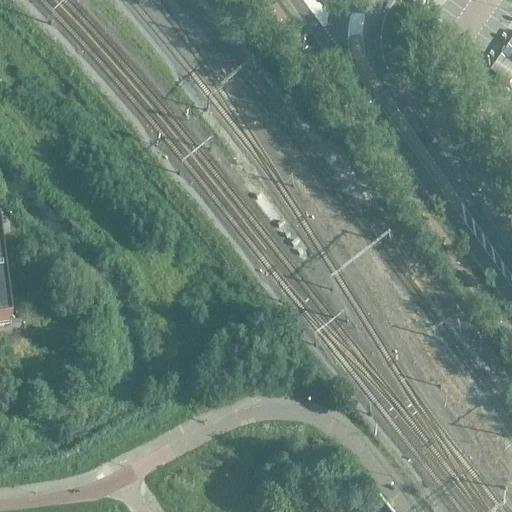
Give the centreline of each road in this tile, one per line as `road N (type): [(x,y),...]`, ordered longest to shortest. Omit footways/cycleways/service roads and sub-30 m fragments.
road 1 (secondary): [(334,26),(345,70),(511,298)]
road 2 (secondary): [(511,263),(378,68),(373,13)]
